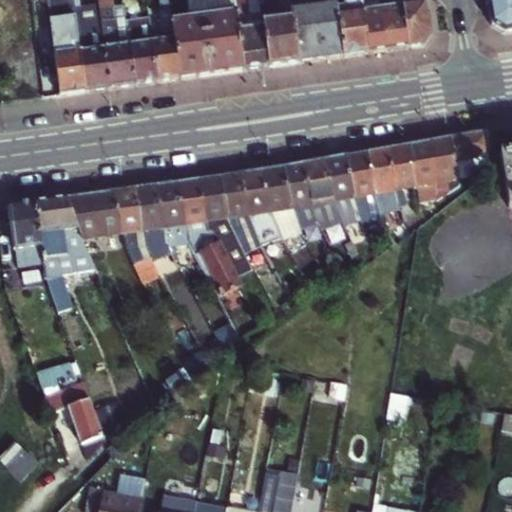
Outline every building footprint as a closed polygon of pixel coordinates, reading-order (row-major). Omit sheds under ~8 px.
[(42,0),(57,96),(68,94),(80,92),(71,23),(68,3),(67,0),(42,0)] [(71,23),(80,92),(93,91),(107,89),(97,20),(94,0),(91,0),(68,3),(71,23)] [(112,3),(111,0),(94,0),(97,20),(113,17),(122,16),(121,2),(112,3)] [(210,75),(240,71),(230,0),(184,0),(186,12),(167,14),(176,80),(210,75)] [(252,69),(265,67),(256,0),(230,0),(240,71),(252,69)] [(294,63),(287,17),(275,19),(272,0),(256,0),(265,67),(279,65),(294,63)] [(333,14),(338,56),(352,54),(364,52),(357,0),(331,0),(332,4),(332,6),(333,14)] [(386,49),(405,47),(399,2),(398,0),(357,0),(364,52),(386,49)] [(423,0),(398,0),(399,2),(405,47),(418,45),(423,38),(428,31),(423,0)] [(511,0),(489,0),(494,27),(499,31),(502,34),(511,32),(511,0)] [(333,14),(332,6),(287,12),(287,17),(294,63),(316,60),(338,56),(333,14)] [(164,81),(176,80),(167,14),(155,16),(156,22),(145,23),(148,42),(153,82),(164,81)] [(122,16),(113,17),(97,20),(107,89),(121,87),(132,85),(123,21),(122,16)] [(143,84),(153,82),(148,42),(145,23),(145,19),(123,21),(132,85),(143,84)] [(485,146),(486,155),(493,153),(489,134),(483,135),(485,146)] [(482,159),(486,155),(483,135),(468,137),(451,140),(455,164),(482,159)] [(447,182),(455,180),(457,179),(455,164),(451,140),(440,142),(429,144),(435,183),(431,184),(436,201),(436,202),(449,193),(447,182)] [(411,187),(416,206),(436,201),(431,184),(435,183),(429,144),(419,146),(408,148),(413,187),(411,187)] [(387,152),(393,190),(411,187),(413,187),(408,148),(397,150),(387,152)] [(397,206),(393,190),(387,152),(375,154),(366,155),(372,193),(379,211),(397,206)] [(374,243),(389,233),(379,211),(372,193),(366,155),(356,157),(344,159),(350,198),(371,237),(374,243)] [(511,156),(503,158),(504,167),(511,211),(511,210),(511,156)] [(324,162),(331,201),(350,198),(344,159),(335,160),(324,162)] [(457,179),(469,177),(482,159),(455,164),(457,179)] [(302,166),(308,206),(319,223),(322,230),(340,220),(332,205),(331,201),(324,162),(313,164),(302,166)] [(308,206),(302,166),(294,167),(283,169),(289,211),(301,233),(319,223),(308,206)] [(301,233),(289,211),(283,169),(272,171),(261,173),(266,212),(279,236),(283,243),(302,235),(301,233)] [(246,219),(261,245),(279,236),(266,212),(261,173),(251,174),(240,176),(246,219)] [(219,179),(226,223),(243,255),(261,245),(246,219),(240,176),(229,178),(219,179)] [(210,181),(199,182),(204,221),(205,225),(206,232),(210,230),(229,267),(245,259),(243,255),(226,223),(219,179),(210,181)] [(455,180),(447,182),(449,193),(459,187),(457,179),(455,180)] [(204,221),(199,182),(188,184),(177,185),(183,225),(204,221)] [(163,228),(183,225),(177,185),(167,186),(156,188),(163,228)] [(163,228),(156,188),(146,189),(135,191),(142,232),(156,260),(174,254),(164,233),(163,228)] [(126,192),(115,193),(123,235),(142,232),(135,191),(126,192)] [(106,195),(93,197),(101,238),(123,235),(115,193),(106,195)] [(82,242),(101,238),(93,197),(80,199),(65,201),(78,231),(82,242)] [(35,205),(43,251),(46,277),(46,281),(56,310),(71,305),(61,275),(94,270),(82,242),(78,231),(65,201),(50,203),(35,205)] [(15,284),(46,281),(46,277),(43,251),(35,205),(21,207),(7,208),(15,284)] [(233,332),(237,340),(259,325),(229,267),(210,230),(206,232),(192,239),(236,327),(231,329),(233,332)] [(156,260),(142,232),(123,235),(124,239),(147,286),(165,278),(156,260)] [(371,237),(356,247),(360,254),(374,243),(371,237)] [(287,252),(284,246),(279,249),(281,255),(287,252)] [(353,258),(360,254),(356,247),(349,252),(353,258)] [(325,279),(321,272),(316,275),(320,282),(325,279)] [(316,285),(320,282),(316,275),(312,277),(316,285)] [(270,306),(275,314),(279,311),(274,304),(270,306)] [(271,316),(275,314),(270,306),(266,308),(271,316)] [(223,350),(237,340),(233,332),(218,340),(223,350)] [(213,358),(208,350),(203,353),(207,362),(213,358)] [(43,396),(82,382),(74,361),(36,375),(43,396)] [(67,409),(81,447),(101,439),(82,384),(44,398),(50,415),(67,409)] [(411,396),(395,393),(392,410),(408,413),(411,396)] [(120,403),(96,412),(103,430),(127,421),(120,403)] [(511,414),(505,413),(502,430),(511,432),(511,414)] [(103,446),(101,439),(81,447),(86,462),(103,446)] [(0,464),(19,484),(34,467),(14,448),(0,462),(0,464)] [(266,468),(260,504),(292,510),(299,474),(266,468)] [(102,490),(97,511),(137,511),(140,496),(143,478),(120,473),(116,493),(102,490)] [(160,511),(192,511),(194,503),(178,500),(181,485),(165,482),(160,511)] [(94,511),(97,511),(102,490),(103,485),(90,483),(84,510),(94,511)] [(194,503),(192,511),(225,511),(226,509),(194,503)]
